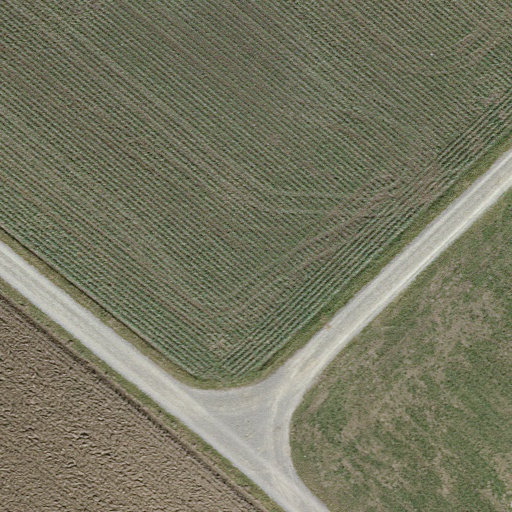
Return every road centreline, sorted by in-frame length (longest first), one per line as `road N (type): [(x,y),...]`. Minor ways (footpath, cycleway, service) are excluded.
road 1 (track): [(0,250),(236,433),(321,511)]
road 2 (track): [(511,172),(236,433)]
